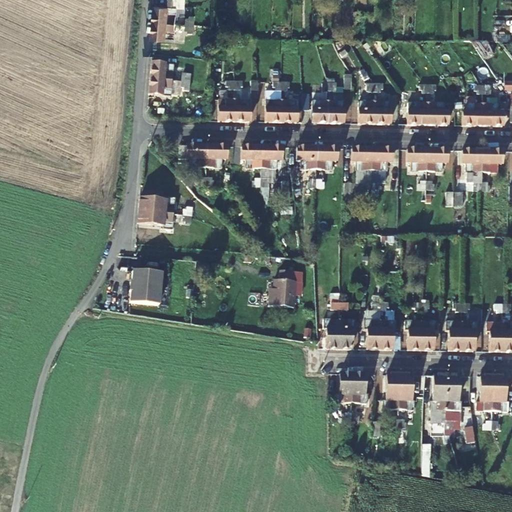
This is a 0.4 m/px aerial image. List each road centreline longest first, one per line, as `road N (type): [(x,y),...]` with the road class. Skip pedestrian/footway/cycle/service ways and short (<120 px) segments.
road 1 (residential): [(511,138),(138,134)]
road 2 (unclassified): [(14,511),(50,355),(79,311)]
road 3 (residential): [(79,311),(105,275),(138,134)]
road 4 (residential): [(322,362),(511,365)]
road 5 (unknown): [(113,249),(274,270)]
road 6 (residential): [(138,134),(149,0)]
